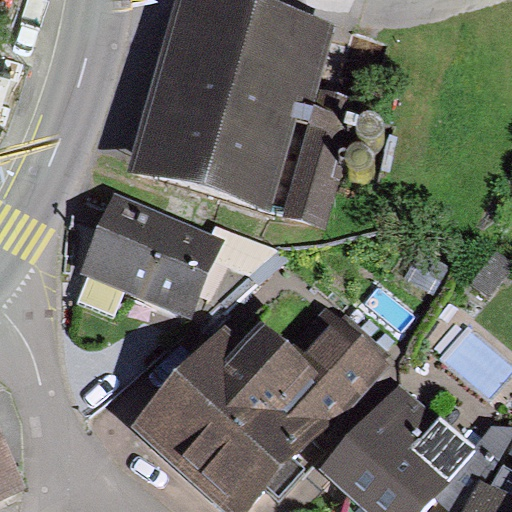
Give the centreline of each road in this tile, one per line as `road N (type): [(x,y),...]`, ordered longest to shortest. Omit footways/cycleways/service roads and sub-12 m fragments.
road 1 (tertiary): [(93,0),(62,136),(0,252)]
road 2 (residential): [(0,314),(18,341),(46,464)]
